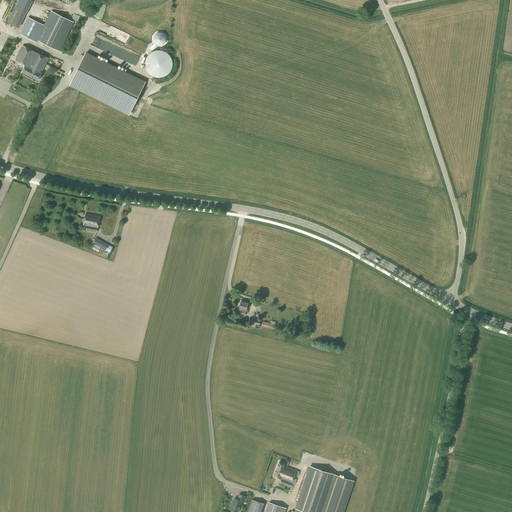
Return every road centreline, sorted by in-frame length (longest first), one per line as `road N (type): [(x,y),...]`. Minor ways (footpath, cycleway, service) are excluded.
road 1 (tertiary): [(449,302),(313,226),(0,166)]
road 2 (unclassified): [(449,302),(459,224),(379,0)]
road 3 (unclassified): [(424,511),(469,312)]
